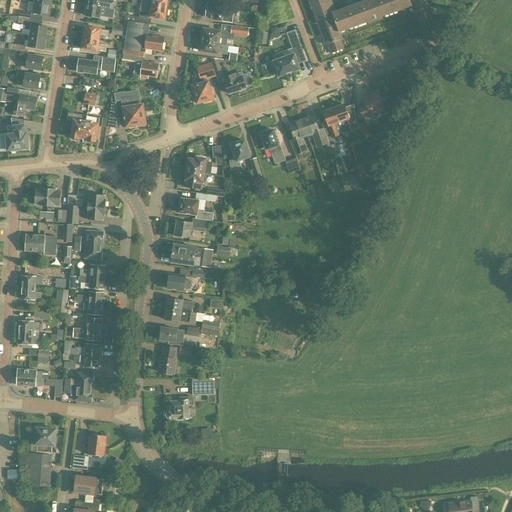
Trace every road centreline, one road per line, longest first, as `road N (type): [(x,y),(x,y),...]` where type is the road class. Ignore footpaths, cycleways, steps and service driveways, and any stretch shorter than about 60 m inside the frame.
road 1 (residential): [(175,136),(430,41)]
road 2 (residential): [(2,403),(17,168)]
road 3 (residential): [(136,204),(127,216),(111,416)]
road 4 (tertiary): [(133,418),(143,220)]
road 5 (residential): [(43,166),(69,0)]
road 6 (tertiary): [(248,511),(186,490),(160,470),(133,418)]
road 7 (residential): [(188,0),(170,117),(175,136)]
